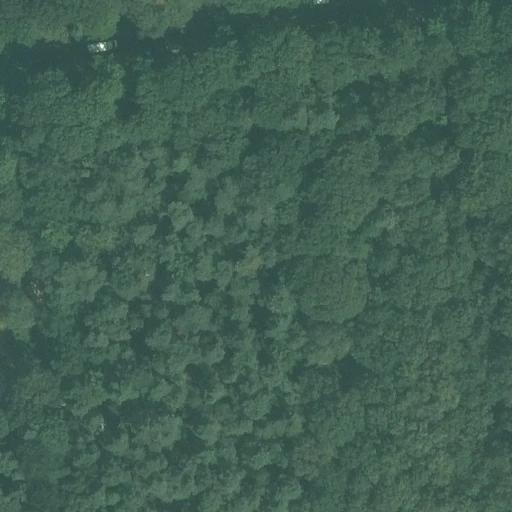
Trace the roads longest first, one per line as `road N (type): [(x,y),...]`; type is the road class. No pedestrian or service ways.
road 1 (track): [(78,511),(20,124)]
road 2 (unclassified): [(213,96),(511,47)]
road 3 (primary): [(13,49),(211,20)]
road 4 (unclassified): [(20,124),(213,96)]
road 5 (primary): [(211,20),(369,0)]
